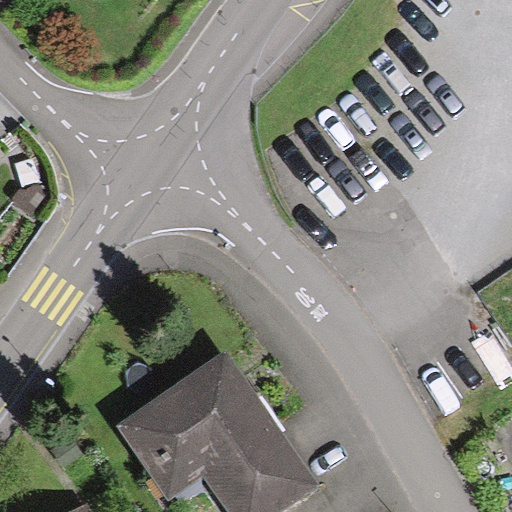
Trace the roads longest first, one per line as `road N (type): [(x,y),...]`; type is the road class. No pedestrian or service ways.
road 1 (residential): [(446,511),(335,317),(158,147)]
road 2 (unknown): [(371,377),(511,181)]
road 3 (tertiary): [(0,373),(137,177)]
road 4 (residential): [(137,177),(0,52)]
road 5 (tertiary): [(158,147),(267,0)]
